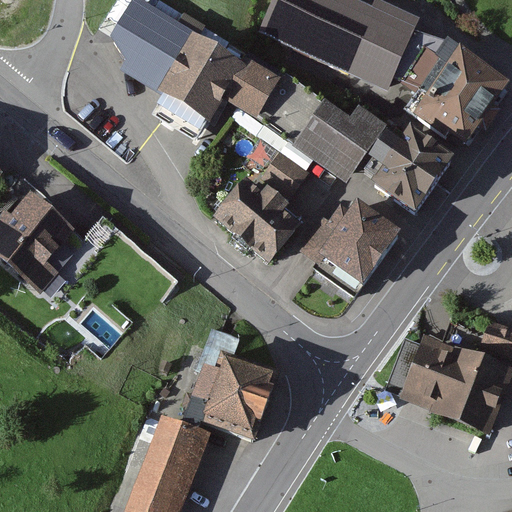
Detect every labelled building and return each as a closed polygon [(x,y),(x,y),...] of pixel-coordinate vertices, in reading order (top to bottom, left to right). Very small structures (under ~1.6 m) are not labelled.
[(3,0),(0,0),(0,41),(12,51),(34,23),(3,0)] [(450,52),(409,37),(327,0),(282,0),(267,34),(385,88),(391,76),(420,96),(450,52)] [(299,85),(144,4),(119,43),(133,65),(126,78),(232,133),(242,112),(275,129),(299,85)] [(420,96),(408,113),(461,149),(503,89),(450,52),(420,96)] [(333,109),(299,152),(351,192),(384,149),(333,109)] [(413,134),(369,191),(406,219),(450,163),(413,134)] [(275,153),(254,179),(289,206),(310,180),(275,153)] [(244,188),(216,222),(271,265),(298,230),(244,188)] [(31,199),(0,234),(0,270),(33,299),(82,244),(31,199)] [(397,239),(354,205),(310,261),(353,295),(397,239)] [(405,343),(380,402),(488,447),(511,389),(511,351),(450,326),(437,356),(405,343)] [(278,381),(227,360),(222,372),(207,366),(191,405),(205,411),(201,422),(252,443),(278,381)] [(164,511),(195,437),(169,426),(133,511),(164,511)]
